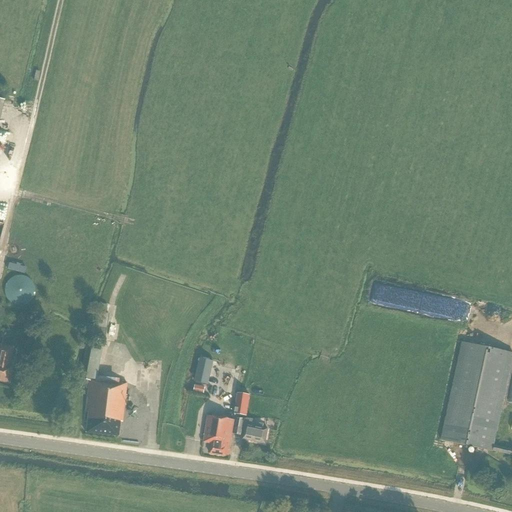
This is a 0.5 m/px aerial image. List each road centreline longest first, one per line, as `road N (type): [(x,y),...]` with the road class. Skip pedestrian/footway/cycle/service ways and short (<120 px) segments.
road 1 (tertiary): [(463,511),(0,438)]
road 2 (track): [(61,0),(21,167)]
